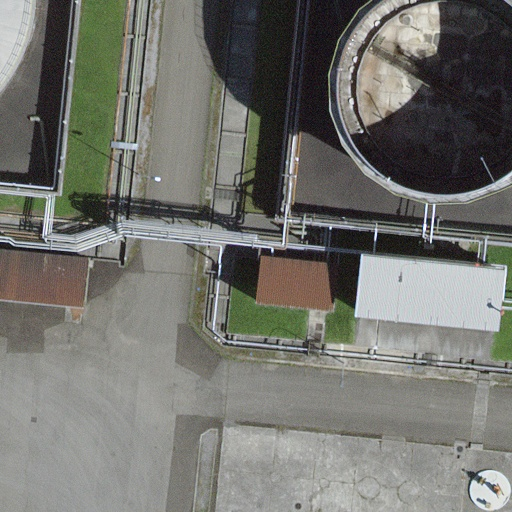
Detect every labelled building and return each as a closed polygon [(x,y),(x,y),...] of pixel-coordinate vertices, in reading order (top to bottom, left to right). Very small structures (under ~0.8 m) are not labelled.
[(0,0),(0,93),(27,48),(36,0),(0,0)] [(395,0),(364,23),(337,74),(340,135),(361,173),(387,197),(434,214),(485,210),(511,194),(511,4),(502,0),(395,0)] [(270,243),(263,290),(341,301),(347,253),(270,243)] [(0,253),(0,306),(84,315),(89,262),(0,253)] [(358,322),(503,338),(510,279),(365,263),(358,322)]
